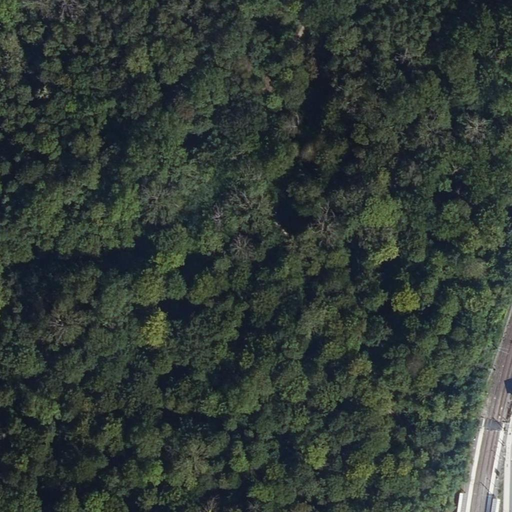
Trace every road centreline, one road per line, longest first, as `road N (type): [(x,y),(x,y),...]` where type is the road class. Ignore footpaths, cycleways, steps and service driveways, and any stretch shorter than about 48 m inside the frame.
road 1 (track): [(269,137),(287,233),(416,445),(420,511)]
road 2 (track): [(162,511),(169,354),(205,233),(269,137)]
road 3 (unknown): [(0,262),(286,227)]
road 4 (track): [(269,137),(286,55),(319,0)]
